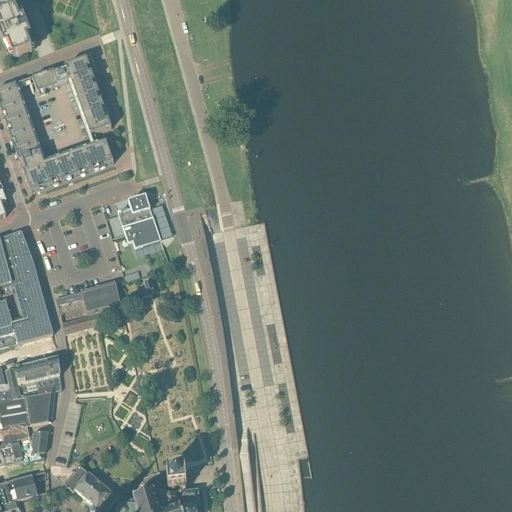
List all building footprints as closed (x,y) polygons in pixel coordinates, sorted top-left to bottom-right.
[(0,0),(0,15),(16,9),(11,0),(0,0)] [(16,9),(0,15),(0,36),(10,62),(32,53),(28,41),(31,39),(24,21),(20,22),(16,9)] [(16,87),(0,92),(0,108),(3,116),(6,115),(7,120),(5,121),(8,130),(11,129),(12,134),(10,135),(13,143),(15,142),(17,147),(14,148),(17,157),(20,156),(22,161),(19,162),(31,195),(38,193),(39,192),(40,192),(39,189),(44,187),(45,190),(53,187),(52,184),(57,183),(58,185),(67,182),(66,180),(71,178),(72,181),(80,178),(79,175),(84,173),(85,176),(94,173),(93,170),(104,166),(105,169),(114,166),(106,144),(102,134),(112,130),(111,129),(109,122),(106,123),(102,111),(104,110),(101,102),(99,103),(97,98),(100,97),(97,88),(94,89),(92,84),(95,83),(92,75),(89,76),(87,71),(90,70),(89,68),(87,61),(68,68),(65,69),(33,81),(33,82),(38,95),(71,83),(71,84),(94,149),(78,155),(52,164),(48,152),(40,154),(22,103),(16,87)] [(131,212),(123,215),(133,244),(135,252),(160,243),(161,243),(161,242),(150,212),(147,201),(143,202),(142,200),(141,200),(142,202),(137,204),(137,202),(136,202),(136,204),(129,207),(131,212)] [(155,219),(164,216),(161,207),(152,210),(155,219)] [(22,237),(22,236),(20,235),(0,242),(0,298),(1,298),(0,294),(0,293),(8,292),(19,289),(21,296),(41,291),(39,284),(39,282),(38,282),(33,264),(23,237),(22,237)] [(132,275),(124,278),(126,284),(134,282),(132,275)] [(92,291),(83,294),(84,300),(90,318),(98,316),(121,309),(116,287),(116,284),(100,289),(92,291)] [(41,291),(21,296),(28,321),(12,325),(18,346),(53,337),(41,291)] [(71,297),(56,301),(58,308),(75,303),(84,300),(83,294),(73,296),(71,297)] [(0,343),(2,350),(18,346),(12,325),(6,303),(0,304),(0,343)] [(90,318),(63,326),(65,337),(100,327),(98,316),(90,318)] [(53,337),(23,345),(26,356),(28,356),(55,349),(53,337)] [(58,360),(5,373),(8,385),(13,402),(27,400),(40,398),(39,391),(54,389),(55,394),(61,393),(60,378),(58,360)] [(0,404),(13,402),(8,385),(6,386),(2,387),(0,387),(0,404)] [(52,424),(55,395),(54,389),(39,391),(40,398),(27,400),(31,428),(52,424)] [(27,428),(31,428),(27,400),(13,402),(0,404),(0,415),(2,431),(3,433),(27,428)] [(31,456),(44,455),(46,455),(48,434),(34,435),(33,441),(30,442),(21,444),(23,450),(33,446),(31,456)] [(76,442),(74,449),(89,453),(91,446),(76,442)] [(26,462),(23,450),(21,444),(0,448),(0,468),(5,467),(8,466),(22,463),(26,462)] [(0,486),(46,474),(45,461),(25,465),(22,463),(8,466),(11,475),(0,477),(0,486)] [(120,503),(120,502),(111,493),(114,489),(105,482),(101,478),(97,483),(89,476),(81,470),(77,475),(74,473),(64,485),(66,487),(66,488),(73,495),(76,492),(96,510),(94,511),(108,511),(113,506),(115,508),(120,503)] [(187,490),(186,475),(185,470),(166,472),(168,488),(169,491),(182,489),(183,494),(186,494),(186,491),(187,490)] [(0,511),(12,511),(20,510),(19,503),(38,498),(32,478),(0,486),(0,511)] [(153,495),(135,500),(135,498),(133,498),(134,501),(134,503),(121,507),(120,507),(119,507),(116,511),(197,511),(196,511),(195,511),(192,509),(193,508),(192,508),(192,505),(200,504),(198,492),(186,494),(183,494),(182,489),(169,491),(168,488),(158,489),(159,492),(158,492),(158,493),(154,494),(153,492),(152,492),(153,495)]
